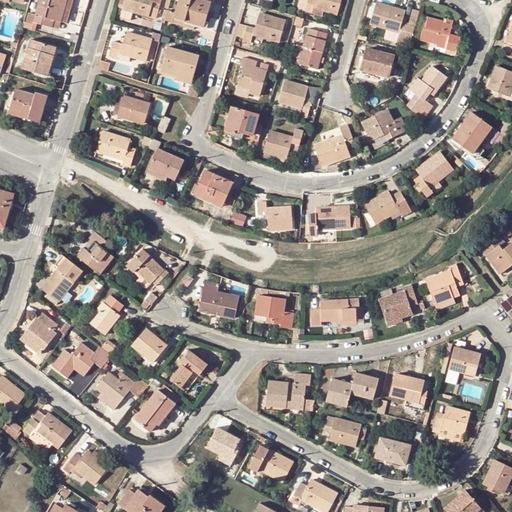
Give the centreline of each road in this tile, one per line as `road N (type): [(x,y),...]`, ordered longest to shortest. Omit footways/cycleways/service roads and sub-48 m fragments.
road 1 (residential): [(250,352),(377,350),(479,316),(507,354),(489,424),(469,463),(431,487),(378,487),(213,398)]
road 2 (residential): [(452,0),(479,34),(459,100),(393,164),(325,183),(250,171),(196,140),(235,0)]
road 3 (residential): [(0,353),(141,457),(169,452),(213,398)]
road 4 (track): [(214,244),(56,159)]
road 5 (residential): [(103,0),(56,159)]
